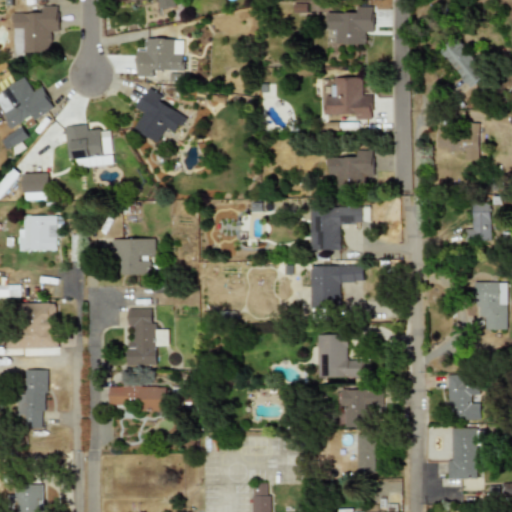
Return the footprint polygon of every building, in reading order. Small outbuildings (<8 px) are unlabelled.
[(156,0),(157,8),(174,7),(173,0),(156,0)] [(11,13),(12,29),(23,28),(24,53),(51,53),(51,32),(58,32),(57,6),(42,7),(42,13),(11,13)] [(368,44),(368,32),(375,32),(375,7),(359,7),(359,13),(329,13),(330,45),(368,44)] [(153,70),(182,71),(183,39),(145,38),(144,51),(136,51),(136,76),(153,77),(153,70)] [(489,72),(457,38),(442,52),(473,86),(489,72)] [(33,120),(53,109),(42,87),(32,92),(24,78),(0,90),(4,99),(0,101),(0,108),(10,128),(31,117),(33,120)] [(325,115),(357,114),(357,119),(374,119),(373,95),(364,95),(364,78),(327,78),(327,96),(325,96),(325,115)] [(135,108),(143,112),(134,129),(157,142),(165,128),(175,133),(185,116),(159,102),(163,96),(147,87),(135,108)] [(439,131),(438,150),(466,151),(466,161),(480,161),(481,123),(469,123),(469,131),(439,131)] [(64,127),(67,161),(85,160),(86,167),(112,164),(108,130),(88,131),(87,125),(64,127)] [(357,157),(328,157),(329,174),(337,174),(337,187),(367,186),(367,177),(374,176),(374,150),(357,151),(357,157)] [(49,200),(48,173),(23,174),(23,200),(49,200)] [(474,229),(466,229),(466,242),(492,241),(491,203),(473,203),(474,229)] [(311,251),(340,250),(340,224),(363,224),(362,207),(310,208),(311,251)] [(57,250),(57,237),(63,237),(63,216),(23,216),(23,230),(18,230),(18,251),(57,250)] [(154,238),(112,239),(113,258),(121,258),(121,276),(149,275),(149,256),(155,256),(154,238)] [(362,265),(310,266),(311,309),(340,309),(340,282),(363,282),(362,265)] [(508,282),(477,282),(478,318),(486,318),(486,330),(508,330),(508,282)] [(57,348),(56,302),(23,303),(23,320),(25,320),(25,333),(7,334),(7,350),(57,348)] [(156,366),(155,346),(168,346),(167,329),(153,330),(152,308),(127,309),(128,328),(129,366),(156,366)] [(316,335),(317,378),(370,378),(370,360),(347,360),(346,334),(316,335)] [(46,370),(25,370),(25,383),(18,383),(17,415),(26,416),(26,427),(45,428),(46,370)] [(481,419),(480,403),(471,403),(471,395),(479,395),(479,376),(448,376),(449,419),(481,419)] [(165,387),(109,386),(108,407),(165,409),(165,387)] [(383,406),(382,389),(342,390),(342,427),(371,427),(370,406),(383,406)] [(477,478),(476,428),(451,428),(452,461),(447,461),(448,478),(477,478)] [(376,472),(375,435),(356,435),(357,473),(376,472)] [(269,511),(269,484),(251,484),(251,511),(269,511)] [(43,511),(42,486),(15,487),(15,511),(43,511)]
